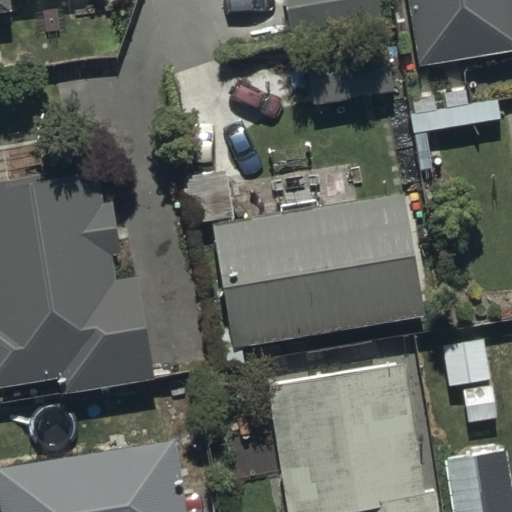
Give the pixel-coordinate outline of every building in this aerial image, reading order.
[(0,0),(0,21),(13,19),(11,7),(52,0),(0,0)] [(376,0),(286,0),(291,32),(324,27),(326,41),(381,34),(376,0)] [(511,0),(403,0),(414,73),(511,59),(511,0)] [(387,49),(307,59),(314,113),(393,103),(387,49)] [(497,105),(410,118),(414,140),(500,127),(497,105)] [(96,168),(0,184),(0,393),(61,383),(64,402),(155,385),(137,282),(114,286),(111,265),(122,264),(112,208),(104,210),(96,168)] [(406,198),(211,230),(232,357),(427,325),(406,198)] [(424,500),(401,366),(264,391),(285,511),(435,511),(433,498),(424,500)] [(185,511),(176,448),(0,475),(0,511),(185,511)] [(511,511),(511,496),(505,451),(437,462),(445,511),(511,511)]
